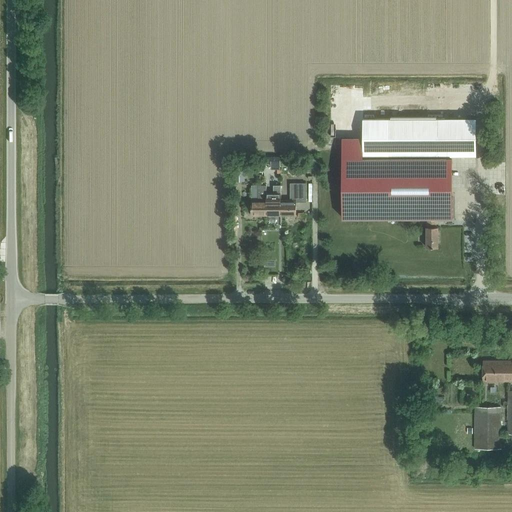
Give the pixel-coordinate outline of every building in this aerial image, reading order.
[(363,119),(363,156),(388,156),(424,156),(438,156),(439,133),(445,133),(445,119),(439,119),(388,119),(363,119)] [(234,177),(244,177),(244,160),(243,160),(243,156),(234,156),(234,160),(234,177)] [(342,158),(342,218),(452,218),(452,197),(442,197),(442,156),(438,156),(424,156),(388,156),(363,156),(363,158),(342,158)] [(263,157),(263,170),(281,170),(281,157),(263,157)] [(281,200),(281,215),(295,215),(296,215),(296,202),(306,202),(306,183),(290,183),(290,200),(281,200)] [(266,215),(266,200),(266,185),(258,185),(258,200),(252,200),(251,200),(251,216),(252,216),(252,215),(266,215)] [(266,200),(266,215),(281,215),(281,200),(281,185),(273,185),(273,200),(266,200)] [(426,227),(426,248),(437,248),(437,227),(435,227),(435,221),(426,221),(426,227)] [(482,381),(511,381),(511,360),(483,361),(482,381)] [(500,449),(501,407),(474,406),(474,449),(500,449)]
